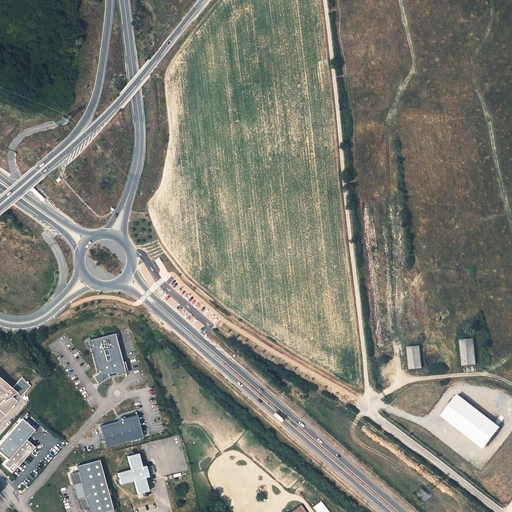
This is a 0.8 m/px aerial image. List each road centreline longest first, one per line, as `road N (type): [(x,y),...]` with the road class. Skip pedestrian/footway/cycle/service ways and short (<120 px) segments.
road 1 (unclassified): [(500,511),(368,409),(324,0)]
road 2 (primary): [(404,511),(149,292),(132,265)]
road 3 (primary): [(116,284),(390,511)]
road 4 (motorway): [(0,207),(118,101),(203,0)]
road 5 (primary): [(109,0),(87,116),(0,201)]
road 6 (primary): [(130,188),(140,134),(122,0)]
road 7 (track): [(368,409),(415,379),(487,375),(511,384)]
